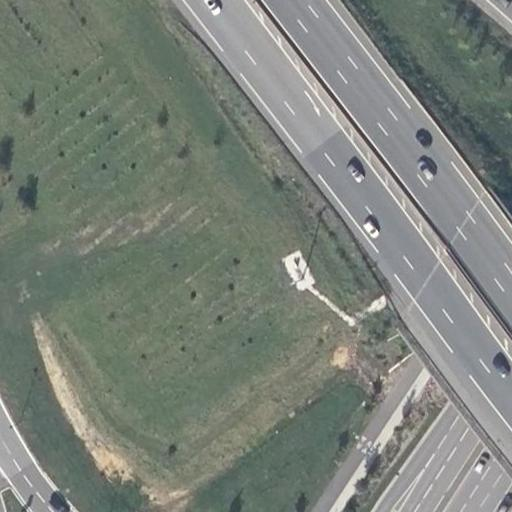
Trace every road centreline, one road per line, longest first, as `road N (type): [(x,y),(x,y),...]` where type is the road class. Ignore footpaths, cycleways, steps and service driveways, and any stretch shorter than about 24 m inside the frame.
road 1 (trunk): [(208,0),(511,392)]
road 2 (trunk): [(511,282),(294,0)]
road 3 (primary): [(511,333),(383,511)]
road 4 (primary): [(511,355),(417,511)]
